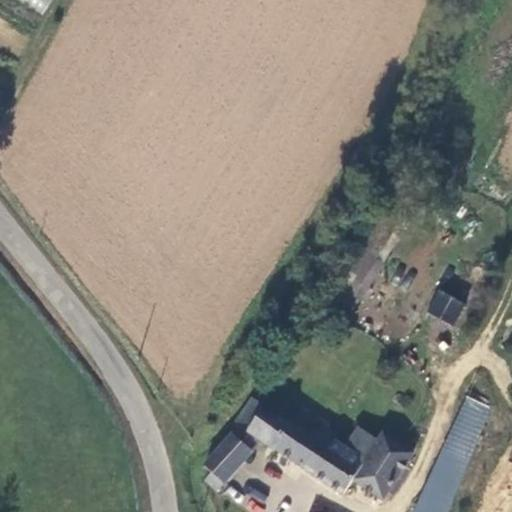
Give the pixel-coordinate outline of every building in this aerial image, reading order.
[(20,0),(42,14),(51,0),(20,0)] [(411,228),(387,213),(364,253),(384,265),(411,228)] [(437,288),(426,312),(454,325),(465,300),(437,288)] [(314,442),(249,402),(231,422),(234,427),(344,492),(352,482),(383,503),(414,453),(383,434),(378,441),(358,429),(345,449),(335,443),(338,438),(322,428),(314,442)] [(217,493),(249,452),(227,435),(203,466),(213,473),(205,484),(217,493)] [(438,472),(420,511),(441,511),(454,479),(438,472)]
